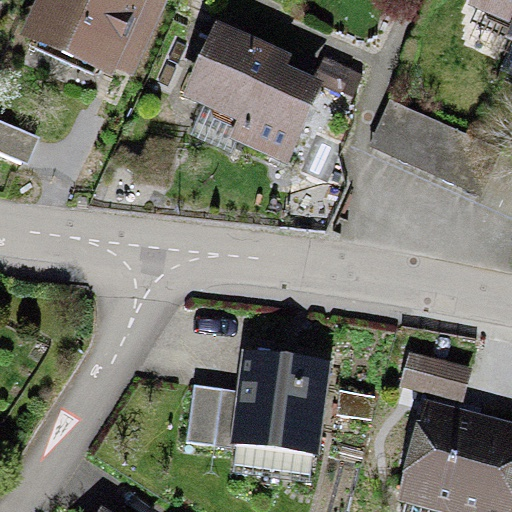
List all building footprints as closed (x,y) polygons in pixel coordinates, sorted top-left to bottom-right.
[(146,0),(64,0),(49,42),(119,70),(146,0)] [(511,0),(478,0),(477,2),(511,18),(511,0)] [(318,87),(229,47),(199,115),(288,155),(318,87)] [(500,153),(396,105),(377,147),(481,195),(500,153)] [(324,358),(239,350),(230,443),(315,451),(324,358)] [(470,365),(404,350),(396,386),(462,401),(470,365)] [(227,391),(192,388),(188,440),(223,442),(227,391)] [(509,511),(511,501),(511,423),(416,399),(391,497),(451,511),(509,511)]
